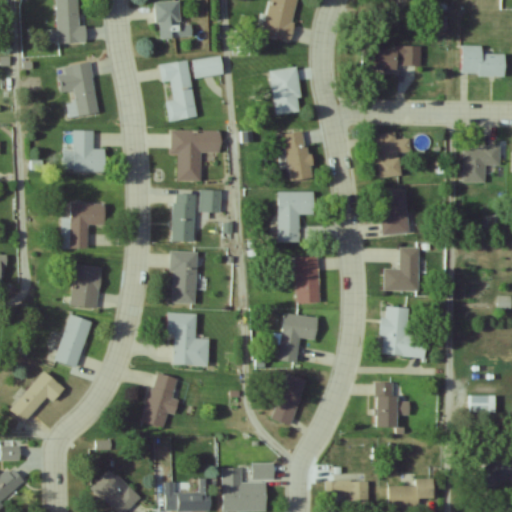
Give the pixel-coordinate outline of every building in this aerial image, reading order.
[(78,0),(54,0),(56,43),(86,42),(85,26),(79,26),(78,0)] [(270,0),(263,35),(290,40),(297,0),(270,0)] [(391,0),(401,10),(411,0),(391,0)] [(155,1),(156,38),(192,37),(191,25),(180,25),(179,1),(155,1)] [(505,54),(482,54),(482,45),(462,46),(462,76),(505,76),(505,54)] [(420,47),(378,47),(378,68),(420,68),(420,47)] [(223,75),(222,56),(193,59),(194,78),(223,75)] [(196,117),(187,60),(159,64),(161,82),(170,81),(172,101),(165,102),(168,121),(196,117)] [(90,63),(57,68),(61,93),(73,91),(75,103),(66,105),(68,118),(98,113),(90,63)] [(302,112),(296,67),(269,71),(275,115),(302,112)] [(104,149),(93,149),(93,130),(73,130),(73,172),(104,172),(104,149)] [(200,153),(221,153),(221,131),(170,130),(170,154),(177,154),(177,181),(200,181),(200,153)] [(290,181),(314,177),(309,144),(304,145),(302,131),(282,134),(290,181)] [(376,133),(380,177),(401,175),(399,153),(410,152),(409,138),(396,139),(395,132),(376,133)] [(497,147),(463,147),(463,182),(485,182),(485,165),(497,165),(497,147)] [(200,211),(219,211),(219,190),(200,190),(200,211)] [(379,191),(381,235),(408,234),(406,190),(379,191)] [(277,243),(299,243),(299,214),(313,214),(313,192),(277,192),(277,243)] [(194,242),(194,194),(171,194),(171,242),(194,242)] [(63,220),(62,248),(87,248),(87,225),(104,225),(104,204),(69,203),(69,220),(63,220)] [(419,247),(400,247),(399,269),(383,269),(383,291),(418,291),(419,247)] [(171,303),(195,304),(196,252),(169,251),(169,271),(172,271),(171,303)] [(296,303),(318,303),(318,257),(295,257),(296,303)] [(70,305),(96,308),(100,267),(74,264),(70,305)] [(496,308),(511,308),(511,295),(496,296),(496,308)] [(425,357),(426,335),(406,334),(408,307),(385,306),(385,317),(381,317),(380,356),(425,357)] [(174,334),(173,364),(207,366),(208,339),(195,339),(196,314),(167,313),(166,333),(174,334)] [(318,318),(284,313),(277,360),(296,363),(299,338),(315,340),(318,318)] [(75,369),(90,321),(69,314),(53,362),(75,369)] [(63,389),(44,371),(9,409),(23,423),(46,398),(51,402),(63,389)] [(142,422),(169,429),(176,400),(172,399),(177,378),(154,372),(142,422)] [(291,424),(305,380),(286,373),(271,417),(291,424)] [(375,428),(397,428),(397,415),(409,415),(409,401),(397,402),(397,382),(375,382),(375,428)] [(20,449),(3,445),(1,458),(17,462),(20,449)] [(481,492),(511,475),(511,461),(508,453),(471,472),(481,492)] [(0,506),(1,506),(0,505),(0,501),(25,483),(11,464),(0,472),(0,506)] [(272,464),(252,464),(252,479),(272,479),(272,464)] [(109,468),(89,488),(113,511),(124,511),(139,498),(109,468)] [(222,468),(222,511),(266,511),(266,482),(241,482),(241,468),(222,468)] [(164,485),(163,511),(209,511),(209,479),(197,479),(197,485),(164,485)] [(388,509),(416,508),(416,498),(435,498),(434,479),(416,479),(416,486),(387,486),(388,509)] [(348,506),(367,506),(367,480),(325,480),(325,502),(348,502),(348,506)]
